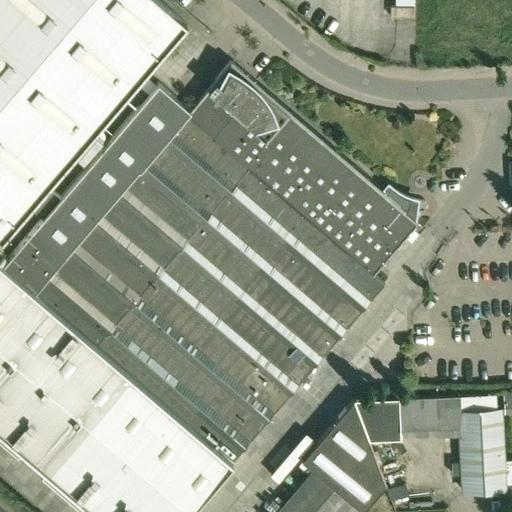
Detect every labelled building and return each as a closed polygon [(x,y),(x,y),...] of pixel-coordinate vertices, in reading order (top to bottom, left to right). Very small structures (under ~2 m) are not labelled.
[(0,0),(0,238),(2,240),(31,206),(48,185),(60,196),(139,103),(127,93),(136,82),(187,24),(159,0),(0,0)] [(381,185),(230,58),(189,107),(158,81),(148,92),(136,82),(127,93),(139,103),(60,196),(48,185),(31,206),(43,216),(3,263),(0,260),(0,441),(18,457),(24,450),(47,469),(41,477),(82,511),(192,511),(388,279),(376,270),(420,218),(417,215),(420,193),(408,190),(398,184),(388,177),(381,185)] [(461,424),(461,434),(464,490),(503,488),(503,482),(502,458),(500,408),(481,409),(480,398),(480,394),(460,395),(460,394),(435,395),(436,425),(461,424)] [(353,398),(368,437),(399,435),(461,434),(461,424),(436,425),(435,395),(353,398)] [(303,456),(315,467),(353,499),(341,511),(361,511),(385,484),(368,437),(353,398),(303,456)] [(511,457),(502,458),(503,482),(511,481),(511,457)] [(276,511),(341,511),(353,499),(315,467),(276,511)]
